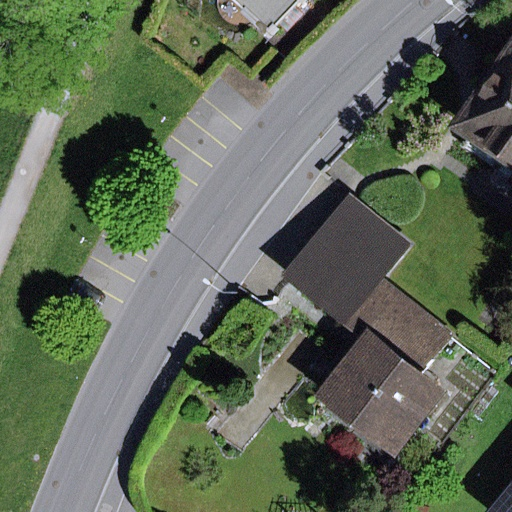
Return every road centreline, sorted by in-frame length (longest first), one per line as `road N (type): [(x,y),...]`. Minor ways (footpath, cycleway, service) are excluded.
road 1 (secondary): [(418,0),(316,94),(212,219),(142,329),(64,511)]
road 2 (track): [(96,0),(0,242)]
